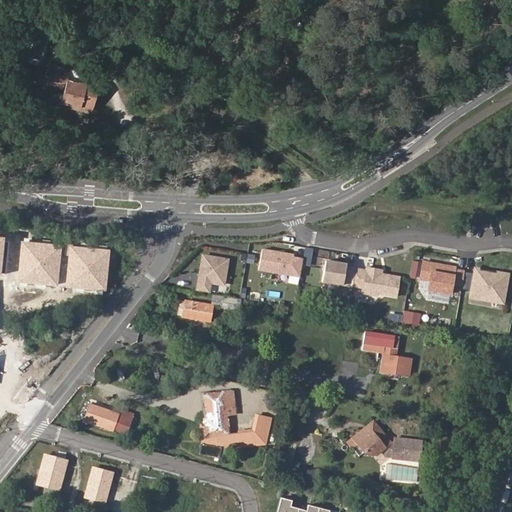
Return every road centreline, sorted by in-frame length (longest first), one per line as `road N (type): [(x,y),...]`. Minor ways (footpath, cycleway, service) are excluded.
road 1 (track): [(66,0),(316,188)]
road 2 (residential): [(169,216),(164,257),(28,428)]
road 3 (residential): [(250,511),(239,482),(28,428)]
road 4 (residential): [(511,241),(420,235),(342,242),(306,232),(292,214)]
road 5 (tertiary): [(292,214),(354,189),(451,115)]
road 6 (tertiary): [(451,115),(331,184),(289,194)]
road 7 (tertiary): [(171,198),(0,191)]
road 8 (tertiary): [(0,194),(169,216)]
road 9 (tertiary): [(169,216),(292,214)]
